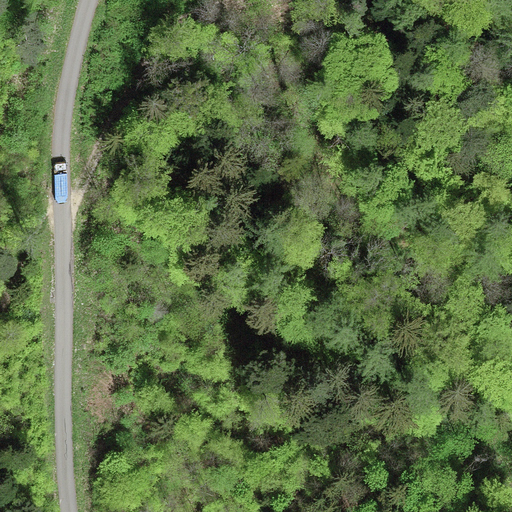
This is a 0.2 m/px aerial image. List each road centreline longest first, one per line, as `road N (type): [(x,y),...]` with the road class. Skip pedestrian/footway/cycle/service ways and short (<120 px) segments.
road 1 (unclassified): [(70,511),(60,380),(60,161),(68,76),(89,0)]
road 2 (track): [(235,0),(163,45),(64,207)]
road 3 (track): [(49,0),(0,133)]
